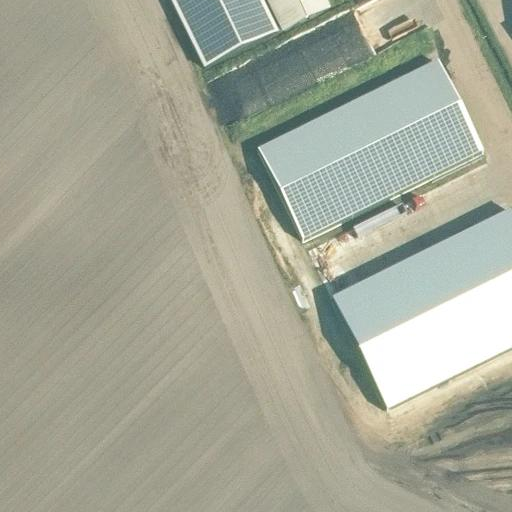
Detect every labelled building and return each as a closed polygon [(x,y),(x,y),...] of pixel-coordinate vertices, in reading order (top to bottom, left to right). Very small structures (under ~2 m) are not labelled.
[(259,0),(167,0),(203,74),(278,37),(259,0)] [(328,13),(321,0),(266,0),(284,35),(328,13)] [(302,246),(483,157),(438,67),(257,155),(302,246)] [(511,217),(509,211),(329,300),(390,426),(511,365),(511,217)] [(511,395),(402,450),(433,511),(503,511),(511,508),(511,395)]
